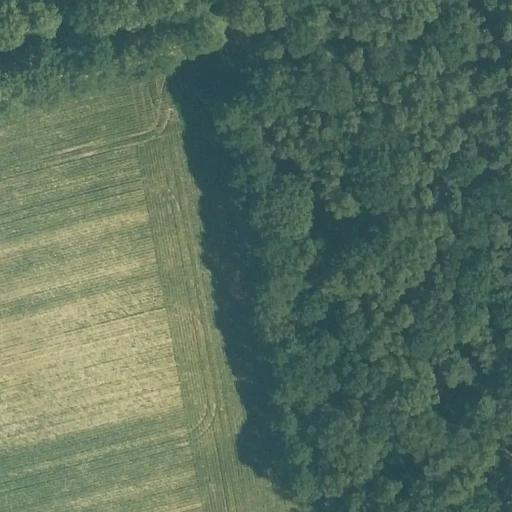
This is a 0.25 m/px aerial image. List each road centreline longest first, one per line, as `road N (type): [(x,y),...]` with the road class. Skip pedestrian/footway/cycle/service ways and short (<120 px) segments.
road 1 (residential): [(338,511),(243,0)]
road 2 (track): [(251,35),(0,97)]
